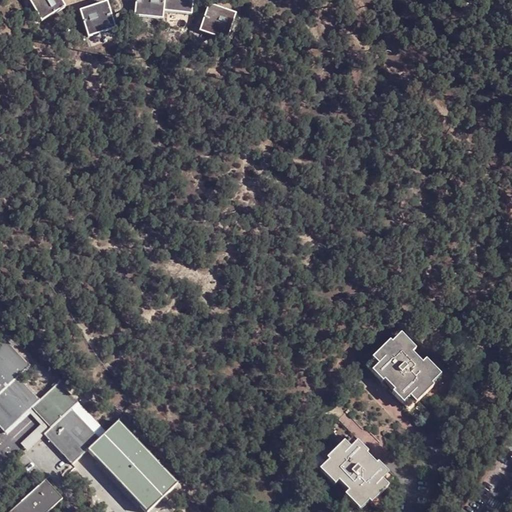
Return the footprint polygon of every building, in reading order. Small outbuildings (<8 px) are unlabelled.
[(64,6),(60,0),(32,0),(44,19),(64,6)] [(135,0),(134,13),(162,16),(163,8),(163,0),(135,0)] [(191,0),(163,0),(163,8),(190,12),(191,0)] [(106,2),(80,11),(87,33),(114,25),(106,2)] [(235,16),(209,6),(200,28),(226,38),(235,16)] [(398,332),(365,363),(408,406),(441,375),(398,332)] [(32,362),(6,337),(0,342),(0,421),(6,428),(33,406),(52,424),(43,433),(72,463),(88,447),(145,510),(178,481),(121,415),(99,436),(72,409),(81,400),(59,379),(41,395),(21,374),(32,362)] [(394,477),(351,433),(316,466),(358,510),(394,477)] [(42,511),(62,493),(45,475),(7,511),(42,511)]
